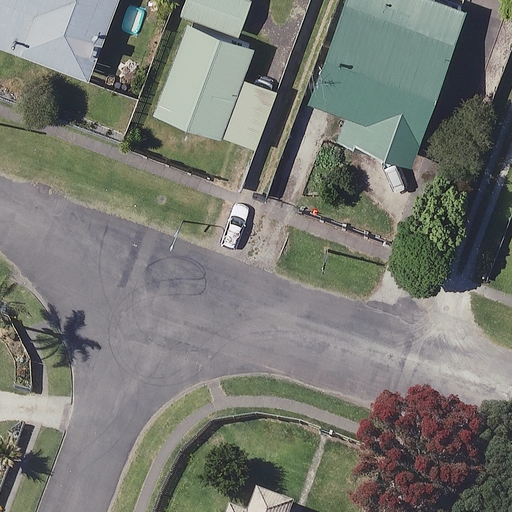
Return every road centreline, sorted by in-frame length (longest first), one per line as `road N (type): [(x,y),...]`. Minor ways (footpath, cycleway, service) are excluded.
road 1 (residential): [(165,281),(511,401)]
road 2 (residential): [(79,511),(165,281)]
road 3 (residential): [(0,217),(165,281)]
